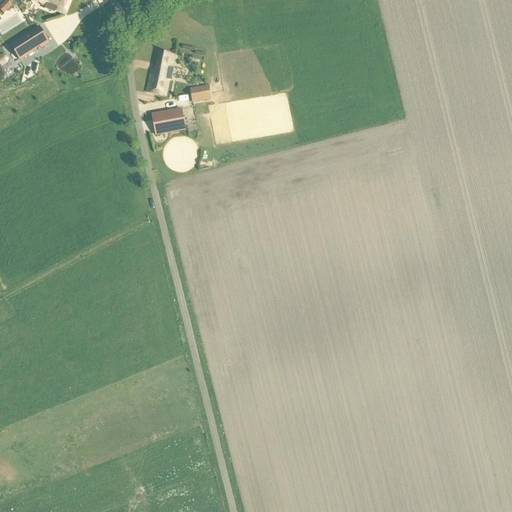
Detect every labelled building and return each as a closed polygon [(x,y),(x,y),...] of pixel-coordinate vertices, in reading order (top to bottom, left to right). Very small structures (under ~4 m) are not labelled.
[(31,0),(44,5),(43,7),(67,15),(72,0),(31,0)] [(0,8),(0,10),(4,15),(13,6),(8,1),(0,8)] [(39,27),(10,46),(20,62),(36,52),(35,51),(40,48),(41,50),(50,44),(39,27)] [(0,58),(0,65),(3,70),(13,63),(6,54),(0,58)] [(171,69),(173,58),(159,55),(155,74),(151,74),(147,95),(165,99),(168,81),(171,82),(174,69),(171,69)] [(192,104),(211,101),(209,87),(190,90),(192,104)] [(152,115),(156,136),(185,131),(182,110),(152,115)]
